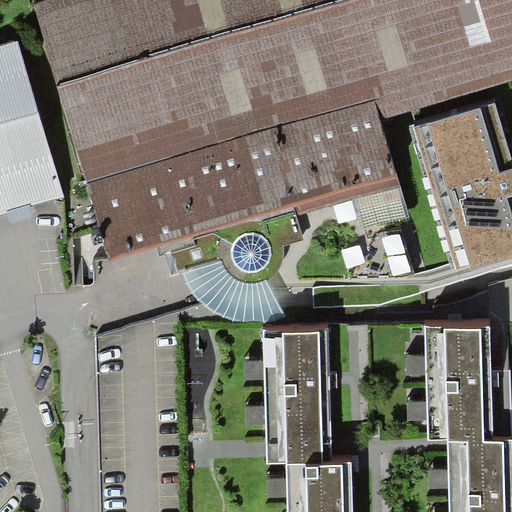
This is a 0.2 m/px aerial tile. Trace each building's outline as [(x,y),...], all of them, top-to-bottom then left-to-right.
[(511,0),(38,0),(111,246),(161,230),(171,264),(220,249),(226,265),(236,275),(249,280),(263,277),(277,267),(284,253),(284,239),(306,231),(299,210),(400,176),(381,107),(511,67),(511,0)] [(0,209),(74,188),(27,31),(0,38),(0,209)] [(511,143),(497,91),(406,118),(449,264),(511,246),(511,143)] [(394,272),(415,267),(406,229),(345,244),(350,265),(390,255),(394,272)] [(492,309),(433,310),(436,424),(495,422),(492,309)] [(332,444),(326,314),(266,317),(272,447),(291,446),(332,444)] [(511,511),(511,491),(511,422),(454,423),(456,511),(511,511)] [(353,503),(351,444),(291,446),(293,506),(353,503)] [(293,511),(353,511),(353,503),(293,506),(293,511)]
